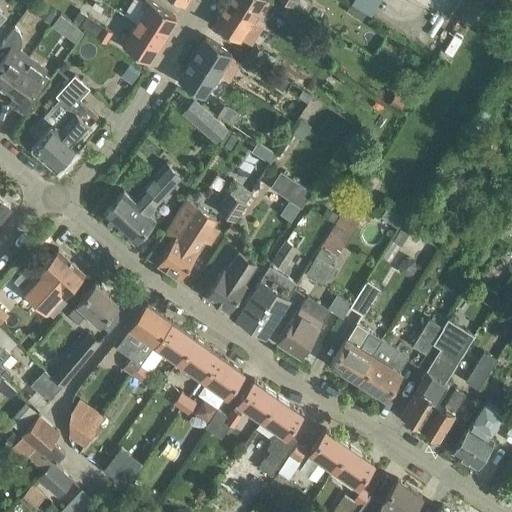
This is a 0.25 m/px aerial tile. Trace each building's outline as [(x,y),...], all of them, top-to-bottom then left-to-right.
[(138,22),(162,37),(176,16),(150,0),(144,0),(141,6),(146,9),(138,22)] [(273,0),(228,0),(227,2),(263,26),(278,3),(273,0)] [(306,11),(292,2),(289,0),(283,0),(278,9),(299,22),(306,11)] [(353,0),(349,7),(368,20),(380,0),(353,0)] [(263,26),(227,2),(215,22),(240,38),(241,36),(252,43),(263,26)] [(52,24),(59,14),(44,4),(37,13),(52,24)] [(80,9),(73,20),(106,41),(113,30),(80,9)] [(149,58),(162,37),(138,22),(129,36),(124,33),(119,40),(149,58)] [(74,24),(66,34),(75,41),(83,31),(74,24)] [(0,82),(6,87),(29,56),(18,48),(21,40),(20,32),(15,26),(14,25),(0,44),(0,82)] [(192,56),(218,73),(229,80),(242,61),(230,53),(231,51),(206,35),(192,56)] [(254,43),(248,53),(257,60),(269,67),(276,56),(254,43)] [(289,78),(269,67),(257,60),(248,53),(242,64),(283,88),(289,78)] [(47,69),(29,56),(6,87),(20,97),(13,106),(24,113),(51,76),(44,72),(47,69)] [(204,94),(218,73),(192,56),(179,78),(204,94)] [(130,84),(139,72),(129,65),(121,77),(130,84)] [(71,107),(33,148),(55,167),(77,143),(74,140),(99,114),(80,97),(90,87),(75,74),(56,94),(71,107)] [(403,91),(409,94),(413,87),(407,83),(403,91)] [(389,104),(399,110),(407,96),(397,90),(389,104)] [(228,105),(219,99),(213,109),(221,115),(228,105)] [(228,127),(203,105),(191,119),(216,141),(228,127)] [(490,113),(478,105),(472,115),(484,123),(490,113)] [(299,120),(291,132),(300,138),(307,126),(299,120)] [(474,131),(465,126),(459,135),(468,141),(474,131)] [(500,140),(509,145),(509,144),(511,138),(511,136),(504,132),(500,140)] [(499,144),(495,142),(482,133),(473,147),(490,158),(499,144)] [(259,175),(275,150),(260,140),(251,153),(263,161),(256,172),(259,175)] [(149,212),(182,174),(168,161),(134,198),(124,189),(103,211),(135,240),(155,217),(149,212)] [(270,185),(302,207),(313,191),(281,170),(270,185)] [(217,207),(236,219),(247,201),(245,200),(252,190),(237,180),(231,191),(228,189),(217,207)] [(0,214),(10,203),(0,193),(0,214)] [(216,223),(220,217),(203,205),(188,194),(164,230),(175,236),(158,261),(180,276),(205,239),(211,243),(221,227),(216,223)] [(322,214),(334,221),(339,213),(327,206),(322,214)] [(322,244),(338,253),(359,218),(344,208),(322,244)] [(392,239),(401,245),(411,229),(402,224),(392,239)] [(306,233),(294,225),(272,260),(284,268),(306,233)] [(37,271),(38,271),(26,283),(24,290),(25,296),(28,301),(33,304),(39,303),(45,300),(56,289),(62,295),(84,271),(59,247),(37,271)] [(321,247),(306,272),(317,279),(327,285),(338,268),(331,264),(335,256),(333,255),(321,247)] [(224,266),(205,293),(228,308),(246,281),(244,280),(256,261),(240,250),(227,268),(224,266)] [(260,276),(237,313),(265,331),(289,294),(296,282),(268,264),(261,276),(260,276)] [(367,279),(351,304),(365,313),(381,287),(367,279)] [(118,302),(95,281),(82,296),(67,312),(78,322),(88,311),(99,322),(118,302)] [(489,285),(481,298),(494,305),(501,293),(489,285)] [(330,308),(308,293),(278,340),(300,354),(330,308)] [(348,297),(338,315),(343,318),(353,300),(348,297)] [(123,367),(132,373),(141,361),(155,341),(171,319),(147,302),(116,345),(131,356),(123,367)] [(420,428),(437,400),(439,396),(439,395),(447,381),(446,381),(475,333),(448,317),(443,325),(433,341),(440,346),(424,372),(426,374),(412,396),(401,413),(410,418),(408,421),(420,428)] [(426,352),(433,341),(443,325),(429,317),(413,344),(426,352)] [(171,319),(155,341),(179,358),(195,336),(171,319)] [(331,361),(358,378),(374,352),(360,343),(370,328),(358,320),(349,336),(347,335),(331,361)] [(65,361),(52,375),(61,383),(98,340),(89,331),(64,360),(65,361)] [(219,353),(195,336),(179,358),(204,375),(219,353)] [(374,352),(358,378),(385,395),(410,355),(383,338),(374,352)] [(0,374),(3,377),(4,377),(5,376),(12,369),(3,361),(12,351),(0,340),(0,374)] [(497,358),(484,350),(465,380),(479,387),(497,358)] [(219,353),(204,375),(189,396),(197,401),(211,381),(228,392),(243,370),(219,353)] [(132,373),(141,379),(149,367),(142,362),(141,361),(132,373)] [(61,383),(52,375),(45,369),(31,384),(47,398),(61,383)] [(18,388),(5,376),(4,377),(3,377),(0,379),(0,389),(12,400),(20,392),(17,389),(18,388)] [(262,417),(278,394),(254,377),(238,400),(262,417)] [(437,400),(420,428),(428,434),(430,431),(439,436),(465,393),(455,387),(444,405),(437,400)] [(181,407),(189,396),(182,390),(173,402),(181,407)] [(288,432),(302,411),(278,394),(262,417),(279,429),(267,446),(270,449),(259,465),(272,474),(296,437),(288,432)] [(81,440),(104,413),(84,396),(61,423),(81,440)] [(197,401),(189,396),(181,407),(189,413),(197,401)] [(37,412),(27,403),(22,409),(32,418),(37,412)] [(470,422),(453,449),(476,464),(492,436),(487,433),(499,413),(484,403),(471,423),(470,422)] [(229,414),(218,406),(206,425),(221,435),(230,422),(234,425),(243,413),(234,407),(229,414)] [(34,443),(53,459),(56,462),(66,451),(53,439),(61,430),(40,412),(21,433),(33,444),(34,443)] [(334,467),(350,444),(326,427),(310,450),(334,467)] [(307,448),(298,442),(290,454),(298,460),(307,448)] [(26,452),(44,469),(53,459),(34,443),(33,444),(26,452)] [(374,461),(350,444),(334,467),(358,483),(374,461)] [(286,477),(298,460),(290,454),(278,472),(286,477)] [(53,459),(44,469),(37,476),(58,495),(74,478),(56,462),(53,459)] [(289,477),(306,491),(318,475),(302,462),(289,477)] [(370,492),(355,511),(409,511),(422,494),(398,477),(381,500),(370,492)] [(35,504),(44,495),(32,483),(23,492),(35,504)] [(355,511),(370,492),(361,485),(353,497),(346,492),(331,511),(355,511)]
